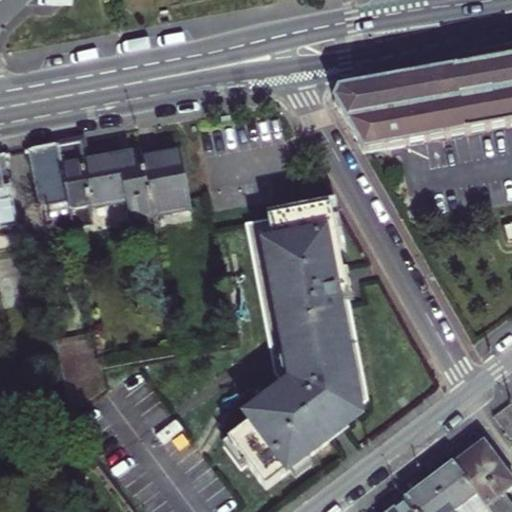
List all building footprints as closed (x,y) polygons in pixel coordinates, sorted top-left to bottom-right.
[(511,61),(342,92),(336,103),(365,154),(398,149),(511,127),(511,61)] [(76,231),(96,228),(92,207),(128,201),(132,221),(154,217),(143,157),(142,153),(88,163),(84,142),(60,146),(71,205),(72,212),(76,231)] [(71,205),(60,146),(30,152),(41,211),(45,210),(71,205)] [(143,157),(154,217),(193,210),(182,150),(143,157)] [(0,175),(3,191),(10,189),(4,156),(0,157),(0,175)] [(0,230),(17,227),(10,189),(3,191),(0,175),(0,230)] [(71,205),(45,210),(47,217),(72,212),(71,205)] [(369,402),(333,210),(246,228),(275,378),(294,400),(275,414),(279,419),(237,452),(268,492),(335,441),(328,433),(369,402)] [(511,225),(503,227),(505,244),(511,242),(511,225)] [(106,393),(100,361),(64,370),(73,418),(106,393)] [(511,402),(492,417),(510,441),(511,439),(511,402)] [(455,467),(478,498),(489,511),(511,511),(511,506),(506,498),(511,493),(511,479),(485,444),(455,467)] [(432,484),(452,511),(458,511),(478,498),(455,467),(432,484)] [(408,502),(415,511),(452,511),(432,484),(408,502)] [(415,511),(408,502),(395,511),(415,511)]
